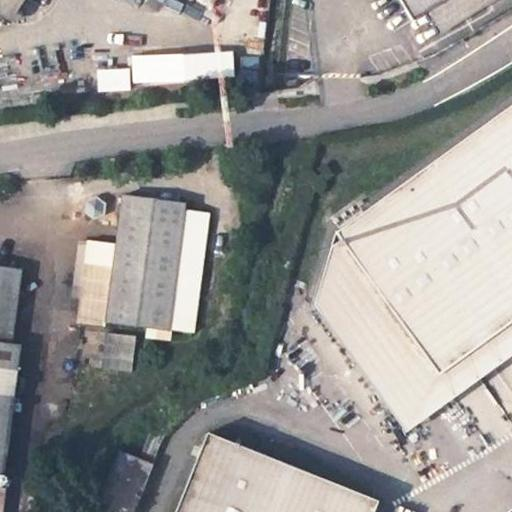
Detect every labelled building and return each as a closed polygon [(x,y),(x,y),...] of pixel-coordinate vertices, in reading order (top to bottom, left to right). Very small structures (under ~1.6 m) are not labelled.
[(22,0),(0,0),(0,13),(11,19),(22,0)] [(399,0),(411,20),(428,10),(441,33),(495,0),(399,0)] [(511,99),(325,241),(431,380),(511,318),(511,99)] [(123,195),(106,321),(168,329),(185,203),(123,195)] [(511,318),(431,380),(325,241),(307,316),(382,417),(400,440),(511,355),(511,318)] [(0,471),(2,472),(19,345),(10,343),(0,341),(0,280),(2,268),(0,267),(0,471)] [(0,341),(10,343),(19,271),(2,268),(0,280),(0,341)] [(101,332),(98,368),(128,371),(131,335),(101,332)] [(186,493),(178,511),(376,511),(379,504),(208,437),(186,493)] [(114,473),(97,511),(138,511),(148,487),(114,473)]
